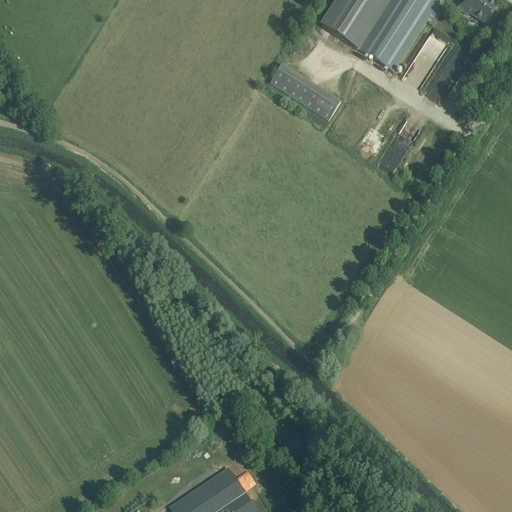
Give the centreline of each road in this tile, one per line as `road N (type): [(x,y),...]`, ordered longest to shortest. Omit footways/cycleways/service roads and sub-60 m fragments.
road 1 (track): [(348,325),(314,365),(124,182),(58,140),(0,122)]
road 2 (unclassified): [(348,325),(511,67)]
